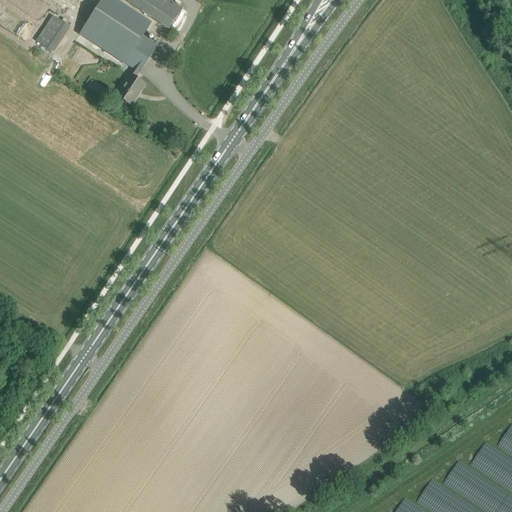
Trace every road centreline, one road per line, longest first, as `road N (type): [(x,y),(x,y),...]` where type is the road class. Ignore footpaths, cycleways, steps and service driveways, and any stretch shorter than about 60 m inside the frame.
road 1 (unclassified): [(101,367),(358,0)]
road 2 (primary): [(85,356),(291,54)]
road 3 (track): [(327,511),(511,384)]
road 4 (unclassified): [(2,511),(101,367)]
road 5 (primary): [(0,479),(85,356)]
